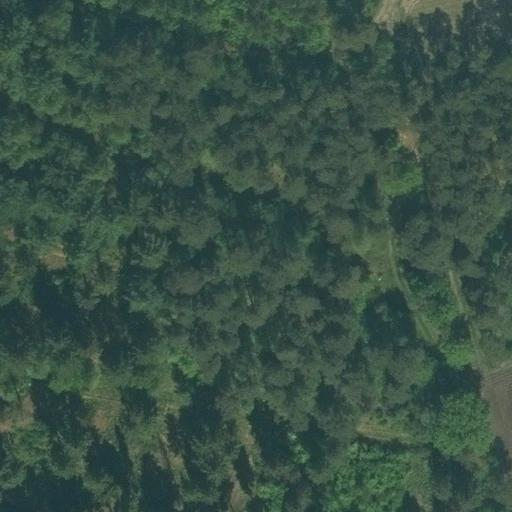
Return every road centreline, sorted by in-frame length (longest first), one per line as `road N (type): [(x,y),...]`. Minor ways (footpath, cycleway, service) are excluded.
road 1 (track): [(315,0),(320,37),(369,159),(382,253),(409,326),(459,371),(498,511)]
road 2 (track): [(471,416),(0,355)]
road 3 (track): [(351,0),(353,24),(320,37),(129,0)]
